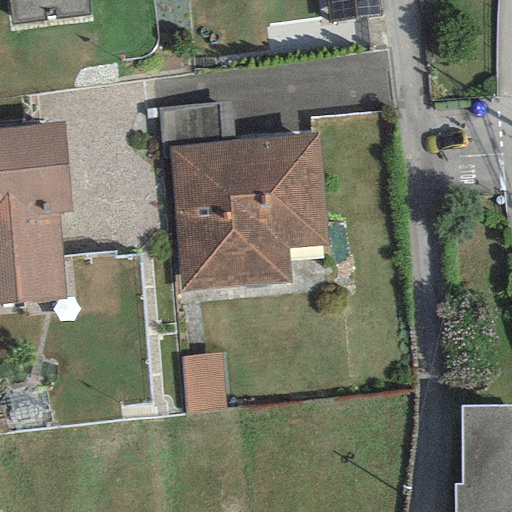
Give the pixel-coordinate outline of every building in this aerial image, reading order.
[(7,0),(11,27),(89,18),(86,0),(7,0)] [(377,0),(323,0),(326,23),(380,17),(377,0)] [(167,148),(218,144),(215,105),(157,109),(161,158),(168,157),(167,148)] [(63,123),(0,128),(0,305),(64,299),(57,215),(71,214),(63,123)] [(218,144),(167,148),(168,157),(181,293),(289,283),(286,250),(325,247),(315,134),(218,144)] [(511,511),(511,407),(461,408),(459,484),(453,485),(453,511),(511,511)]
